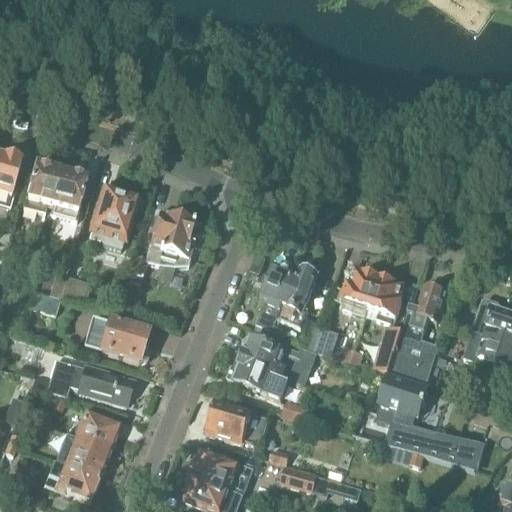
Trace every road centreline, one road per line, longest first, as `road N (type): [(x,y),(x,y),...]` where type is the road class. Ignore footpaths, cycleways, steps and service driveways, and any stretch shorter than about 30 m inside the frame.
road 1 (residential): [(131,511),(254,198)]
road 2 (residential): [(0,111),(120,143),(254,198)]
road 3 (residential): [(254,198),(366,232),(511,247)]
